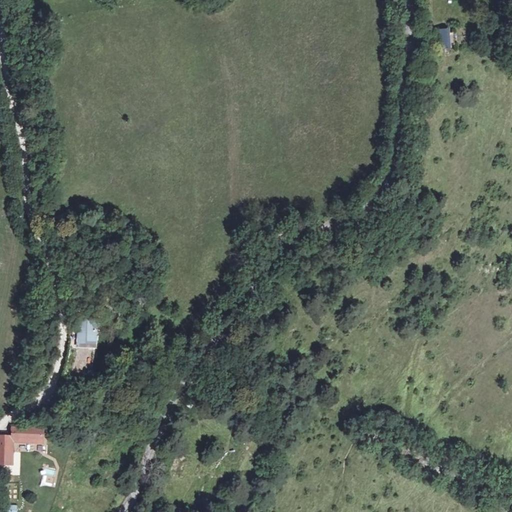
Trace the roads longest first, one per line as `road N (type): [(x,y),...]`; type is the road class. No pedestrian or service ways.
road 1 (unclassified): [(408,0),(407,89),(390,175),(354,216),(295,235),(272,257),(162,419),(124,511)]
road 2 (track): [(0,424),(53,381),(63,323),(29,202),(0,17)]
